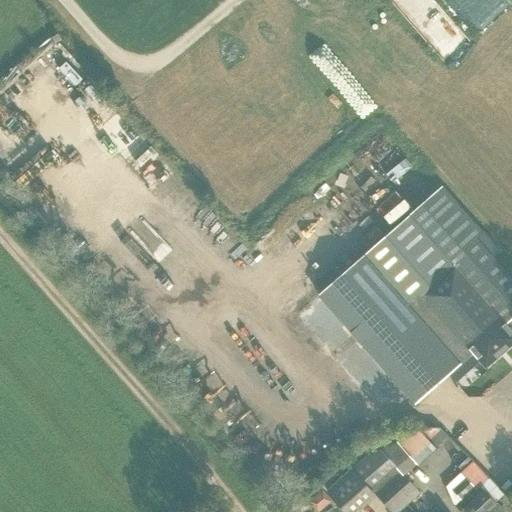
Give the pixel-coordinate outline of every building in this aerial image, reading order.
[(468,0),(480,13),(494,0),(468,0)] [(397,141),(382,157),(395,169),(410,152),(397,141)] [(364,183),(381,165),(366,151),(349,169),(364,183)] [(175,155),(166,162),(188,194),(198,188),(175,155)] [(406,182),(424,168),(418,160),(400,175),(406,182)] [(168,169),(158,177),(173,198),(183,190),(168,169)] [(355,221),(374,204),(353,182),(335,199),(355,221)] [(485,368),(511,344),(511,330),(506,324),(511,318),(511,279),(475,238),(483,232),(442,186),(319,296),(415,404),(473,353),(485,368)] [(212,217),(220,209),(204,193),(196,200),(212,217)] [(182,228),(191,220),(168,196),(159,204),(182,228)] [(192,220),(184,229),(194,239),(202,230),(192,220)] [(359,241),(377,226),(372,220),(354,235),(359,241)] [(396,441),(397,442),(366,455),(350,470),(373,495),(375,493),(388,482),(399,472),(403,476),(435,449),(420,431),(396,441)] [(493,439),(495,450),(510,448),(509,437),(493,439)] [(345,511),(353,511),(373,495),(350,470),(327,491),(345,511)] [(418,493),(408,481),(403,476),(399,472),(388,482),(394,489),(405,503),(418,493)] [(475,488),(466,477),(451,489),(460,500),(475,488)] [(395,511),(405,503),(394,489),(388,482),(375,493),(392,511),(395,511)] [(461,510),(462,511),(488,511),(496,505),(483,490),(461,510)]
